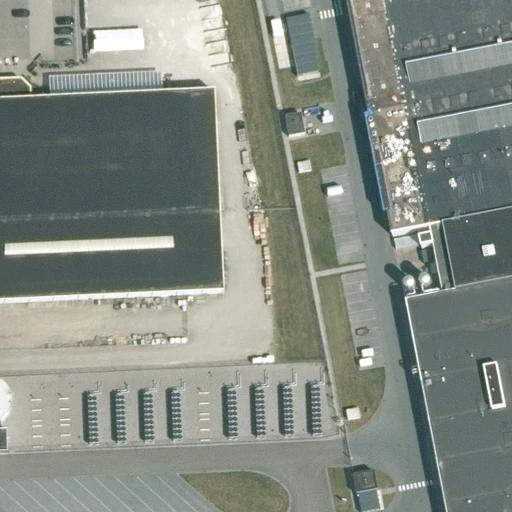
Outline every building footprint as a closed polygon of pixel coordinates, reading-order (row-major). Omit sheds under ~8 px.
[(511,511),(511,0),(349,0),(390,214),(394,236),(396,236),(396,237),(433,230),(445,297),(408,305),(447,511),(511,511)] [(276,28),(286,26),(298,76),(322,70),(309,13),(274,21),(276,28)] [(145,51),(145,30),(132,30),(132,27),(94,27),(94,51),(145,51)] [(29,101),(28,90),(19,81),(0,82),(0,304),(222,294),(212,93),(29,101)] [(285,139),(304,136),(300,116),(282,119),(285,139)] [(0,424),(15,424),(15,385),(0,384),(0,424)] [(377,492),(373,473),(352,477),(355,496),(377,492)]
